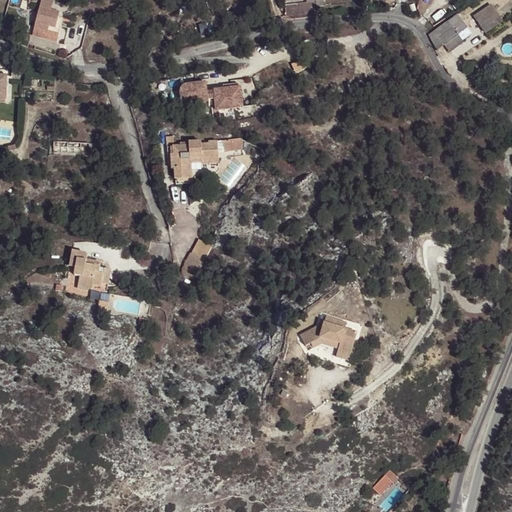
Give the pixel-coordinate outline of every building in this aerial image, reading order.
[(53,1),(47,0),(41,0),(32,36),(57,42),(59,34),(56,28),(57,21),(60,12),(50,10),(53,1)] [(322,1),(316,2),(296,4),(296,7),(285,8),(286,16),(291,20),(318,16),(317,6),(323,6),(322,1)] [(501,21),(490,6),(475,17),(485,32),(501,21)] [(467,27),(458,14),(429,35),(436,50),(444,44),(448,50),(462,41),(457,34),(467,27)] [(472,34),(467,27),(457,34),(462,41),(472,34)] [(181,103),(182,105),(216,103),(217,112),(244,111),(242,92),(216,94),(216,96),(208,97),(207,87),(189,88),(188,88),(187,88),(186,88),(184,89),(183,90),(182,91),(181,92),(181,94),(181,96),(181,99),(181,101),(181,103)] [(242,141),(239,139),(234,140),(235,149),(242,148),(242,141)] [(234,140),(222,142),(224,151),(235,149),(234,140)] [(201,145),(201,142),(189,143),(189,146),(173,148),(174,155),(171,155),(172,170),(175,170),(176,180),(189,179),(188,159),(201,159),(201,162),(219,161),(218,142),(209,143),(209,144),(201,145)] [(172,170),(171,155),(174,155),(173,148),(167,148),(170,181),(176,180),(175,170),(172,170)] [(201,159),(188,159),(189,179),(192,179),(191,163),(201,162),(201,159)] [(212,247),(200,240),(192,254),(204,260),(212,247)] [(101,263),(92,262),(91,266),(86,265),(87,261),(88,256),(88,255),(87,255),(86,254),(73,252),(70,267),(76,268),(74,276),(80,277),(78,288),(92,291),(93,285),(102,287),(102,283),(104,274),(99,273),(100,268),(101,263)] [(192,254),(190,252),(184,264),(185,265),(182,271),(182,272),(194,279),(204,260),(192,254)] [(108,284),(111,270),(105,269),(104,274),(102,283),(108,284)] [(109,302),(100,300),(98,311),(106,313),(109,302)] [(345,329),(347,323),(326,317),(323,327),(319,326),(300,337),(306,347),(311,344),(321,338),(340,344),(338,349),(337,352),(350,356),(358,333),(345,329)] [(340,344),(321,338),(311,344),(313,349),(322,344),(338,349),(340,344)] [(350,356),(337,352),(336,357),(349,361),(350,356)] [(397,478),(390,471),(385,476),(393,483),(397,478)] [(393,483),(385,476),(373,488),(380,496),(393,483)]
